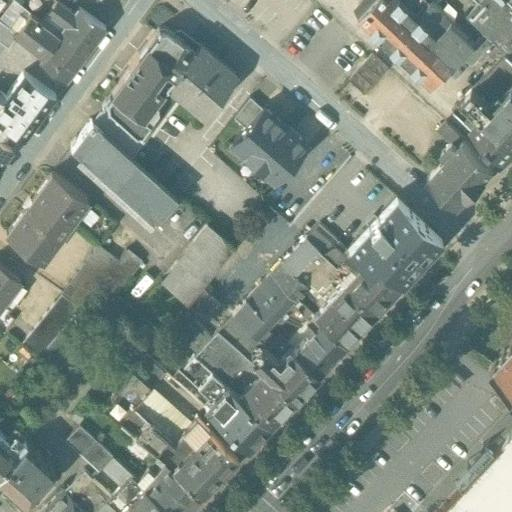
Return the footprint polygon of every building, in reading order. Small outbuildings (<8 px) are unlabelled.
[(74,12),(57,0),(55,0),(48,10),(66,23),(58,33),(84,53),(85,52),(103,27),(104,26),(78,6),(74,12)] [(449,25),(428,5),(419,14),(404,0),(373,0),(359,16),(432,86),(473,42),(452,22),(449,25)] [(511,0),(479,0),(467,14),(506,50),(511,55),(511,0)] [(58,33),(30,12),(29,11),(14,31),(13,32),(17,35),(42,54),(42,55),(58,33)] [(14,31),(0,20),(0,40),(8,47),(17,35),(13,32),(14,31)] [(166,27),(159,27),(101,103),(103,111),(104,112),(142,141),(178,93),(184,98),(188,93),(201,105),(217,87),(220,90),(235,73),(199,42),(194,48),(166,27)] [(84,53),(58,33),(42,55),(42,54),(38,59),(65,79),(66,78),(65,78),(84,53)] [(511,55),(506,50),(495,61),(474,84),(473,82),(471,84),(473,85),(467,92),(465,90),(464,92),(465,93),(453,106),(504,154),(511,144),(511,55)] [(371,52),(349,78),(365,92),(388,67),(371,52)] [(23,72),(2,100),(0,98),(0,119),(22,136),(53,95),(23,72)] [(249,95),(233,116),(244,126),(261,106),(249,95)] [(283,122),(263,104),(261,106),(244,126),(231,141),(244,151),(243,152),(261,167),(274,177),(305,141),(293,131),(294,130),(284,121),(283,122)] [(142,141),(104,112),(96,123),(132,155),(142,141)] [(96,123),(92,119),(72,146),(154,220),(176,195),(132,155),(96,123)] [(464,135),(446,119),(438,127),(451,139),(452,138),(457,142),(464,135)] [(464,135),(457,142),(452,138),(451,139),(441,150),(446,155),(429,173),(428,174),(458,203),(495,163),(464,135)] [(0,166),(11,151),(0,142),(0,166)] [(53,171),(7,233),(42,259),(88,196),(53,171)] [(414,209),(381,183),(365,202),(377,214),(346,246),(361,259),(367,264),(375,255),(401,279),(437,240),(438,231),(414,209)] [(319,221),(305,236),(318,247),(324,254),(339,239),(319,221)] [(207,222),(161,280),(187,303),(233,245),(207,222)] [(97,243),(61,293),(79,306),(100,281),(118,258),(97,243)] [(374,308),(338,273),(341,269),(336,264),(324,254),(318,247),(294,272),(282,261),(269,274),(293,297),(297,293),(320,316),(344,339),(374,308)] [(126,250),(100,281),(115,293),(140,262),(126,250)] [(375,255),(367,264),(361,259),(353,268),(342,258),(336,264),(341,269),(338,273),(374,308),(401,279),(375,255)] [(20,277),(0,262),(0,296),(4,299),(20,277)] [(269,274),(245,300),(270,323),(280,313),(294,297),(293,297),(269,274)] [(79,306),(61,293),(54,302),(71,315),(79,306)] [(320,316),(297,293),(294,297),(280,313),(299,322),(305,317),(313,324),(320,316)] [(270,323),(245,300),(232,313),(247,327),(257,336),(265,328),(270,323)] [(71,315),(54,302),(46,311),(64,325),(71,315)] [(64,325),(46,311),(39,320),(55,335),(62,327),(64,325)] [(211,335),(186,313),(172,328),(196,351),(211,335)] [(307,330),(293,345),(317,368),(344,339),(320,316),(313,324),(307,330)] [(313,324),(305,317),(299,322),(307,330),(313,324)] [(55,335),(39,320),(30,330),(47,344),(55,335)] [(47,344),(39,355),(57,370),(80,342),(62,327),(55,335),(47,344)] [(257,336),(247,327),(233,342),(253,359),(254,358),(263,366),(266,369),(280,354),(269,342),(266,345),(257,336)] [(274,336),(265,328),(257,336),(266,345),(269,342),(274,336)] [(233,342),(217,329),(211,335),(196,351),(195,352),(227,381),(239,391),(263,366),(254,358),(253,359),(233,342)] [(47,344),(30,330),(22,341),(39,355),(47,344)] [(293,345),(279,332),(274,336),(269,342),(280,354),(266,369),(292,394),(317,368),(293,345)] [(511,341),(508,346),(492,363),(511,377),(511,341)] [(226,382),(194,353),(179,368),(212,397),(226,382)] [(164,370),(145,354),(133,368),(134,368),(152,384),(164,370)] [(266,369),(263,366),(239,391),(246,397),(268,419),(292,394),(266,369)] [(134,368),(102,407),(134,433),(149,415),(136,404),(152,384),(134,368)] [(239,391),(227,381),(226,382),(212,397),(205,404),(246,443),(268,419),(246,397),(239,391)] [(175,436),(220,471),(237,453),(196,412),(175,436)] [(220,471),(175,436),(149,415),(134,433),(165,459),(203,489),(220,471)] [(32,432),(19,419),(11,428),(14,431),(25,440),(26,439),(32,432)] [(95,439),(79,424),(64,438),(80,454),(95,439)] [(0,467),(25,440),(14,431),(8,438),(0,430),(0,467)] [(511,511),(511,432),(503,442),(462,485),(490,511),(511,511)] [(55,465),(26,439),(25,440),(0,467),(0,480),(23,501),(55,465)] [(112,455),(95,439),(80,454),(97,470),(101,466),(112,455)] [(137,478),(112,455),(101,466),(139,503),(150,491),(137,478)] [(182,511),(203,489),(165,459),(154,471),(148,466),(137,478),(150,491),(173,511),(182,511)] [(83,468),(68,483),(84,499),(89,494),(81,485),(91,475),(83,468)] [(111,494),(91,475),(81,485),(89,494),(84,499),(79,504),(87,511),(95,511),(106,500),(111,494)] [(68,483),(39,511),(87,511),(79,504),(84,499),(68,483)] [(490,511),(462,485),(436,511),(490,511)] [(173,511),(150,491),(139,503),(130,511),(173,511)] [(118,511),(106,500),(95,511),(118,511)]
